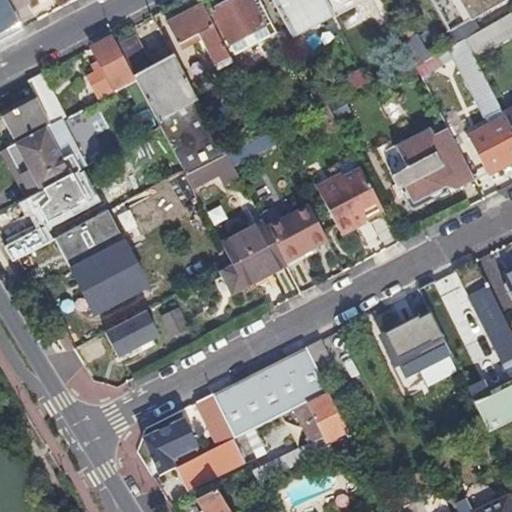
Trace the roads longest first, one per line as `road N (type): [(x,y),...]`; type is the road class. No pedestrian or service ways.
road 1 (residential): [(84,435),(511,214)]
road 2 (tertiary): [(84,435),(0,297)]
road 3 (residential): [(0,68),(129,0)]
